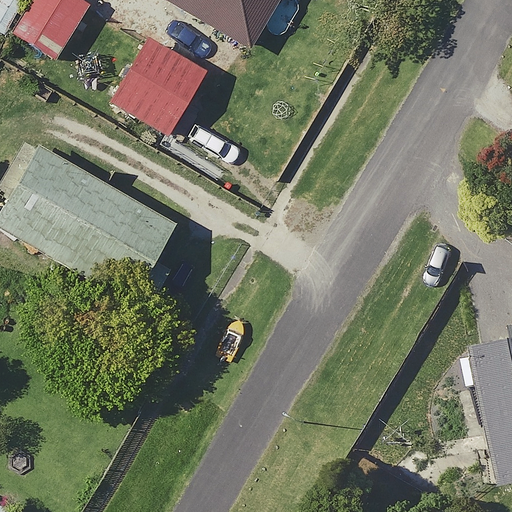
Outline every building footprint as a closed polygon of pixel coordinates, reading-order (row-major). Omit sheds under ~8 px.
[(0,0),(0,32),(46,60),(58,38),(80,1),(79,0),(0,0)] [(268,0),(166,0),(157,16),(192,35),(200,20),(243,44),(268,0)] [(194,70),(138,36),(102,97),(158,130),(194,70)] [(164,216),(23,139),(0,179),(0,231),(135,305),(158,263),(143,254),(164,216)] [(511,308),(467,317),(497,480),(511,477),(511,308)]
